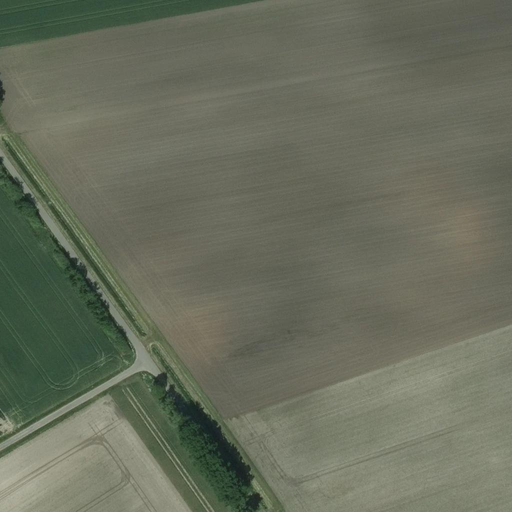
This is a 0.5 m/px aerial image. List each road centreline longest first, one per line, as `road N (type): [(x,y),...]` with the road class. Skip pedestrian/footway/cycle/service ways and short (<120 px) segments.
road 1 (track): [(0,146),(337,83)]
road 2 (unclassified): [(0,161),(142,361)]
road 3 (unclassified): [(142,361),(249,511)]
road 4 (unclassified): [(0,446),(142,361)]
